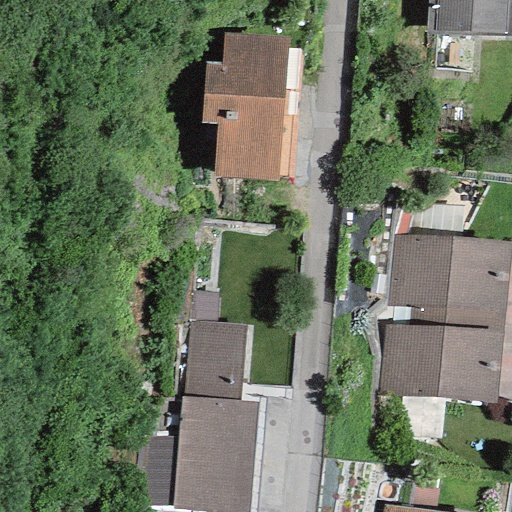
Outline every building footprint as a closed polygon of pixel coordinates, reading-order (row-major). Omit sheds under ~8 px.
[(511,39),(511,0),(427,0),(425,34),(511,39)] [(277,181),(287,37),(223,32),(221,63),(203,61),(199,125),(216,126),(213,176),(277,181)] [(510,243),(392,235),(387,306),(410,307),(504,314),(510,243)] [(191,290),(189,321),(216,323),(218,292),(191,290)] [(504,314),(410,307),(409,327),(502,334),(504,314)] [(189,321),(184,397),(240,400),(245,325),(216,323),(189,321)] [(378,395),(496,404),(502,334),(409,327),(383,326),(378,395)] [(249,511),(257,401),(240,400),(184,397),(180,396),(177,436),(172,506),(172,511),(249,511)] [(137,504),(172,506),(177,436),(141,434),(137,504)]
